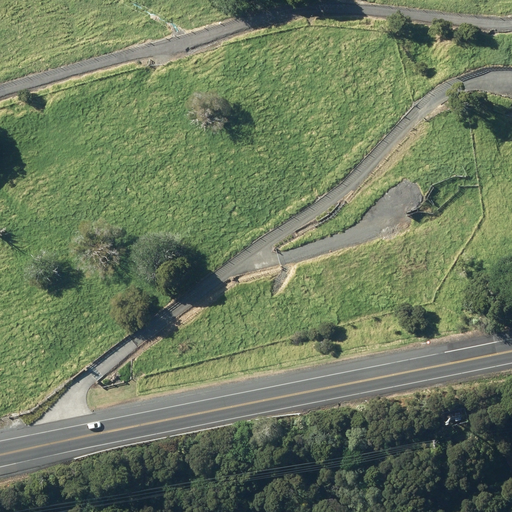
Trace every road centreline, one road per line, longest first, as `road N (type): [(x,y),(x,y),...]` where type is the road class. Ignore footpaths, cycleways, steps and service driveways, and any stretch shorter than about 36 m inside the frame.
road 1 (track): [(34,453),(44,403),(364,174),(459,85),(511,75)]
road 2 (track): [(0,98),(295,12),(511,21)]
road 3 (primary): [(0,459),(511,355)]
